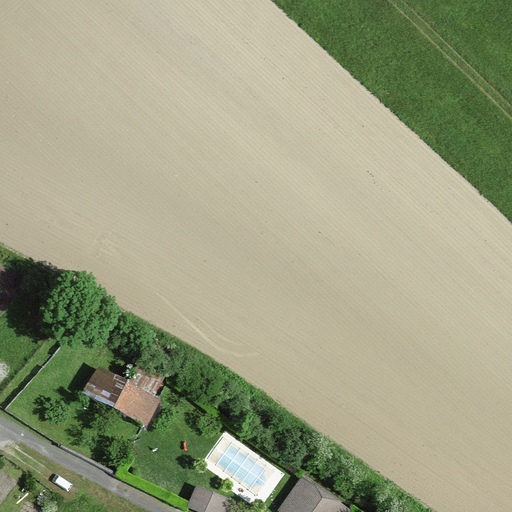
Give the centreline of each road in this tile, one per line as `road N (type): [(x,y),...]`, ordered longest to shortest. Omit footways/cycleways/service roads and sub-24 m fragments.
road 1 (residential): [(165,511),(0,429)]
road 2 (track): [(403,0),(511,100)]
